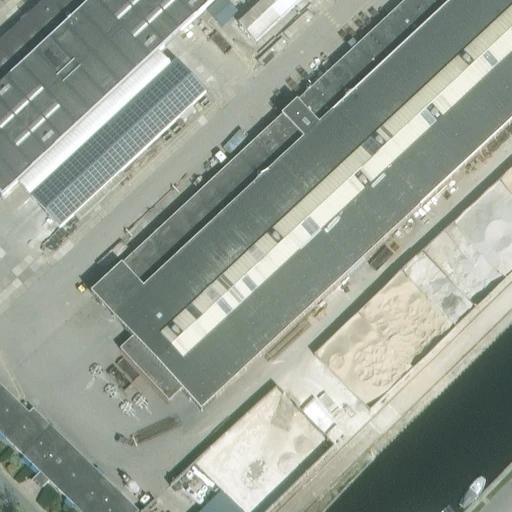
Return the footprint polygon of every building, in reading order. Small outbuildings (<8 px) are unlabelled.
[(45,0),(0,42),(0,195),(3,199),(18,185),(157,55),(163,50),(215,0),(45,0)] [(511,0),(409,0),(91,295),(133,340),(120,352),(168,404),(181,391),(200,412),(511,124),(511,0)] [(238,14),(224,0),(219,0),(206,12),(222,29),(238,14)] [(303,0),(266,0),(238,26),(256,45),(303,0)] [(207,94),(178,64),(31,199),(60,230),(207,94)] [(511,171),(498,184),(509,183),(510,190),(511,192),(511,213),(511,214),(511,171)] [(0,431),(41,471),(36,476),(45,485),(50,479),(85,511),(135,511),(140,508),(32,407),(27,413),(9,397),(3,403),(0,400),(0,431)] [(154,511),(249,511),(203,461),(151,508),(154,511)] [(246,497),(256,508),(270,496),(261,486),(250,495),(242,486),(234,493),(241,501),(246,497)]
